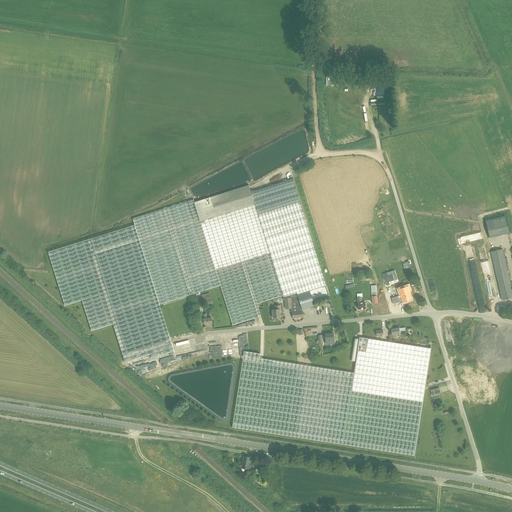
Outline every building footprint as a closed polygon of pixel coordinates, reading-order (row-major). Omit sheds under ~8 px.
[(337,86),(337,85),(342,86),(342,77),(338,77),(326,77),(326,86),(337,86)] [(125,362),(128,361),(151,354),(152,358),(174,351),(160,305),(220,286),(233,325),(261,316),(257,304),(283,296),(284,297),(297,293),(297,295),(298,296),(290,296),(291,298),(284,298),(285,309),(292,308),(293,318),(303,317),(302,309),(314,306),(310,291),(326,286),(293,179),(251,192),(249,185),(194,202),(193,200),(133,219),(135,225),(48,252),(65,305),(82,300),(91,331),(113,324),(125,362)] [(505,220),(485,225),(489,242),(509,237),(505,220)] [(511,297),(511,290),(502,249),(491,252),(502,300),(511,297)] [(405,290),(400,292),(400,295),(402,301),(403,302),(411,299),(408,290),(409,290),(408,286),(404,287),(405,290)] [(212,301),(210,293),(202,295),(204,304),(209,302),(210,305),(213,304),(212,301)] [(400,302),(398,296),(391,298),(393,304),(400,302)] [(358,309),(366,309),(366,302),(362,303),(361,297),(357,297),(358,309)] [(280,313),(281,313),(281,305),(275,306),(275,310),(272,310),(273,318),(280,317),(280,313)] [(391,329),(392,334),(390,334),(390,338),(396,337),(396,334),(399,334),(399,328),(391,329)] [(326,344),(335,344),(334,333),(323,334),(323,338),(325,338),(326,344)] [(354,373),(260,358),(260,354),(244,351),(232,427),(414,455),(431,348),(360,337),(354,373)] [(251,469),(252,465),(249,465),(251,457),(244,456),(242,468),(251,469)]
